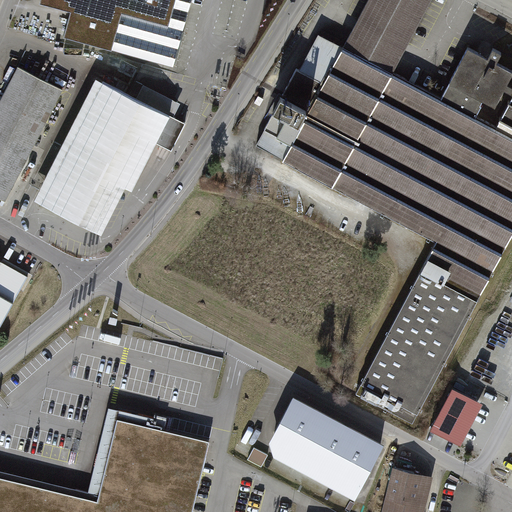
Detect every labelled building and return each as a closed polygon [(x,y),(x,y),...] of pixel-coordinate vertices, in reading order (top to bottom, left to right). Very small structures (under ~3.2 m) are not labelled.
[(40,0),(40,2),(57,0),(71,0),(62,35),(174,66),(184,29),(169,26),(176,0),(40,0)] [(440,243),(362,391),(418,421),(511,244),(511,114),(506,126),(492,119),(511,80),(511,70),(474,50),(450,96),(401,70),(438,0),(374,0),(350,46),(320,30),(258,146),(440,243)] [(18,66),(0,100),(0,197),(7,201),(64,89),(18,66)] [(156,143),(171,115),(136,98),(96,78),(35,199),(102,234),(126,187),(133,190),(156,143)] [(144,84),(136,98),(174,117),(181,103),(144,84)] [(174,117),(171,115),(156,143),(172,151),(186,123),(174,117)] [(0,329),(1,330),(33,274),(4,258),(0,264),(0,329)] [(465,445),(484,402),(452,387),(432,431),(465,445)] [(384,443),(294,396),(269,441),(274,458),(354,499),(384,443)] [(210,441),(118,419),(98,501),(0,476),(0,511),(192,511),(208,448),(210,441)] [(429,511),(438,481),(394,470),(383,511),(429,511)]
